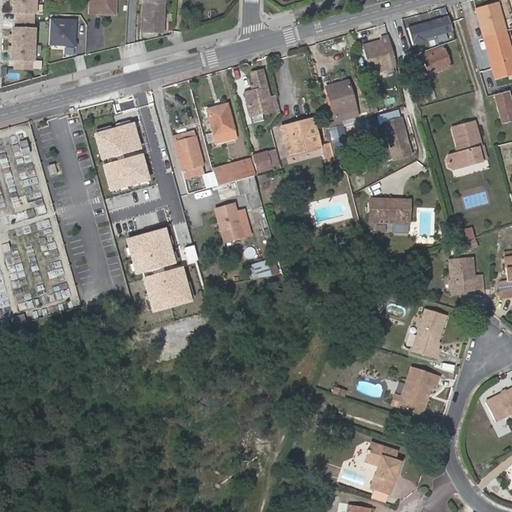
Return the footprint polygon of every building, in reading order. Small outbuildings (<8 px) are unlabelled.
[(32,13),(32,0),(11,0),(11,6),(11,12),(14,12),(14,20),(30,21),(30,13),(32,13)] [(97,0),(97,14),(115,15),(116,0),(97,0)] [(145,0),(144,31),(163,32),(164,0),(145,0)] [(77,19),(51,18),(50,46),(75,47),(77,19)] [(31,45),(31,29),(30,29),(30,21),(14,20),(14,28),(10,28),(9,44),(31,45)] [(511,59),(504,32),(484,37),(495,78),(511,73),(511,59)] [(380,41),(362,46),(369,73),(396,66),(388,37),(380,39),(380,41)] [(30,60),(31,45),(9,44),(8,56),(8,59),(12,59),(12,68),(28,68),(28,60),(30,60)] [(443,48),(422,55),(428,74),(450,67),(443,48)] [(270,99),(263,70),(252,73),(255,85),(256,90),(253,91),(245,93),(250,116),(278,109),(275,97),(270,99)] [(340,120),(357,115),(347,81),(326,87),(336,121),(340,120)] [(429,99),(426,87),(425,85),(418,87),(422,102),(429,99)] [(508,91),(494,94),(501,123),(511,120),(511,106),(509,94),(508,91)] [(207,110),(216,142),(236,138),(227,105),(207,110)] [(291,129),(314,123),(313,118),(281,127),(285,142),(293,140),(291,129)] [(336,121),(324,124),(325,130),(329,128),(341,125),(340,120),(336,121)] [(401,120),(384,124),(394,160),(411,156),(401,120)] [(135,121),(94,133),(102,160),(143,148),(135,121)] [(451,127),(456,148),(459,147),(460,151),(457,152),(448,155),(446,159),(447,165),(452,167),(480,160),(477,148),(480,147),(473,121),(451,127)] [(320,146),(314,123),(291,129),(293,140),(285,142),(289,155),(297,153),(295,148),(309,144),(311,149),(320,146)] [(341,125),(329,128),(336,152),(338,152),(348,149),(341,125)] [(358,141),(360,146),(378,141),(376,135),(358,141)] [(175,142),(176,145),(187,143),(188,146),(197,143),(195,137),(175,142)] [(26,140),(19,142),(23,155),(30,153),(26,140)] [(187,143),(176,145),(184,178),(204,173),(197,143),(188,146),(187,143)] [(297,153),(311,149),(309,144),(295,148),(297,153)] [(329,144),(321,146),(326,162),(333,160),(332,154),(329,144)] [(483,146),(480,147),(477,148),(480,160),(486,158),(483,146)] [(333,160),(334,160),(355,154),(354,147),(348,149),(338,152),(336,152),(332,154),(333,160)] [(144,154),(103,165),(111,192),(151,181),(144,154)] [(266,155),(252,158),(256,175),(271,171),(266,155)] [(213,169),(217,185),(239,179),(254,175),(250,159),(213,169)] [(54,164),(47,165),(50,176),(57,174),(54,164)] [(250,203),(252,203),(261,200),(254,175),(239,179),(243,193),(247,192),(250,203)] [(34,201),(38,214),(46,211),(42,198),(34,201)] [(397,203),(398,200),(371,199),(370,222),(393,223),(408,223),(409,204),(397,203)] [(254,209),(263,206),(261,200),(252,203),(254,209)] [(239,225),(247,223),(243,210),(237,212),(234,203),(214,209),(223,242),(242,237),(239,225)] [(510,224),(506,209),(496,211),(500,226),(510,224)] [(449,219),(456,244),(465,241),(474,238),(472,228),(462,230),(458,217),(449,219)] [(408,223),(393,223),(393,232),(408,232),(408,223)] [(167,228),(126,239),(136,273),(176,262),(167,228)] [(475,239),(466,242),(468,249),(477,247),(475,239)] [(511,279),(511,282),(506,283),(499,284),(501,298),(511,296),(511,257),(503,259),(505,276),(511,275),(511,279)] [(252,279),(278,275),(273,259),(248,267),(252,279)] [(447,263),(449,284),(450,292),(450,298),(460,297),(459,293),(464,293),(473,292),(474,296),(482,294),(480,277),(471,278),(469,261),(447,263)] [(184,267),(143,279),(152,313),(194,301),(184,267)] [(128,285),(134,284),(130,270),(125,271),(128,285)] [(13,324),(25,321),(23,314),(11,318),(13,324)] [(433,352),(435,345),(442,320),(422,314),(410,354),(435,362),(437,353),(435,353),(433,352)] [(409,373),(404,389),(407,391),(403,401),(400,401),(394,399),(391,410),(421,419),(426,404),(424,402),(427,392),(431,390),(436,392),(438,383),(409,373)] [(334,387),(332,393),(345,397),(346,390),(334,387)] [(511,389),(500,395),(496,398),(480,405),(490,426),(511,415),(511,389)] [(332,395),(331,400),(342,404),(344,399),(332,395)] [(393,469),(397,470),(399,465),(392,463),(395,454),(368,445),(362,464),(376,468),(369,492),(389,497),(396,475),(391,474),(393,469)]
